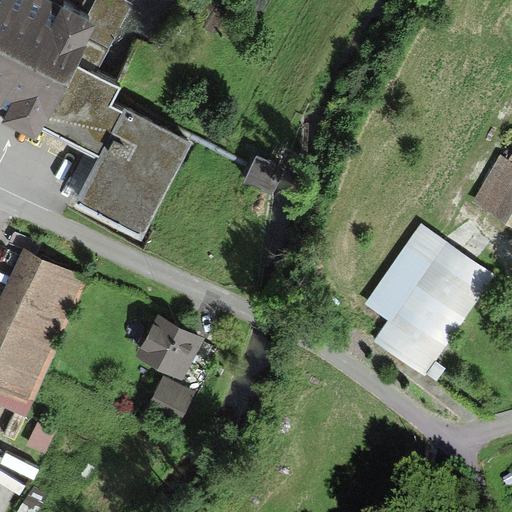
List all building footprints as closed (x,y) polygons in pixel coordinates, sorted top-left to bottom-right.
[(0,0),(0,93),(101,146),(77,192),(140,224),(187,133),(107,92),(116,75),(92,63),(123,1),(121,0),(0,0)] [(504,159),(479,200),(511,219),(511,164),(510,163),(504,159)] [(379,341),(429,376),(498,278),(424,226),(370,302),(395,319),(379,341)] [(22,248),(0,291),(0,400),(19,410),(84,279),(22,248)] [(142,349),(181,372),(200,340),(161,317),(142,349)] [(147,411),(174,423),(188,390),(162,378),(147,411)] [(42,452),(51,431),(36,425),(27,446),(42,452)] [(25,511),(34,511),(45,496),(34,489),(21,510),(25,511)]
